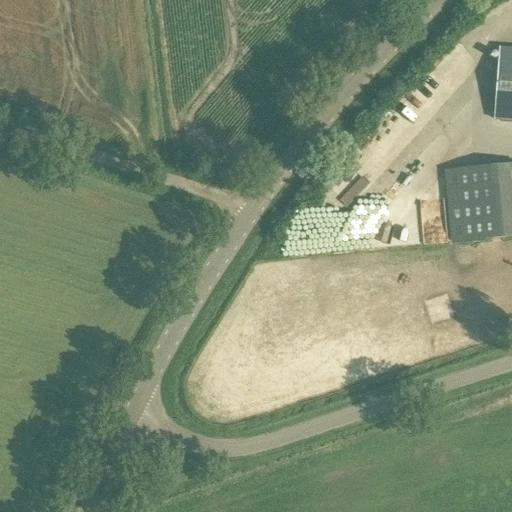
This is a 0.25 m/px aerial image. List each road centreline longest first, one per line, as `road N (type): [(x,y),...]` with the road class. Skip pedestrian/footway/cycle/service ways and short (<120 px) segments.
road 1 (unclassified): [(511,362),(259,444),(216,450),(131,414)]
road 2 (tertiary): [(254,205),(334,101),(431,0)]
road 3 (unclassified): [(0,126),(254,205)]
road 4 (tertiary): [(131,414),(254,205)]
